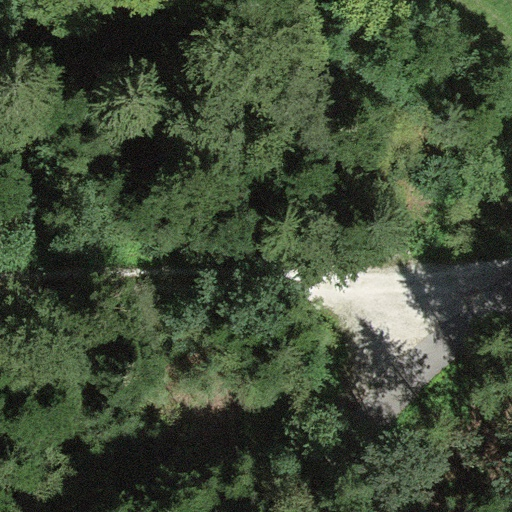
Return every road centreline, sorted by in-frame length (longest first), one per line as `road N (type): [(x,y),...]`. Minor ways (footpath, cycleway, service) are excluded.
road 1 (track): [(0,280),(482,286)]
road 2 (track): [(511,273),(482,286),(416,338),(321,494),(318,511)]
